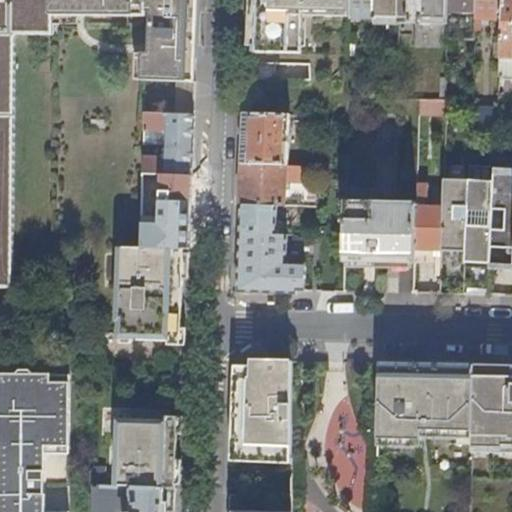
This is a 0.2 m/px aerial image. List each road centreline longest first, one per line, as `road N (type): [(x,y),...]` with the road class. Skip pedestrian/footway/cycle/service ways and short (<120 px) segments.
road 1 (residential): [(208,327),(222,0)]
road 2 (residential): [(511,332),(208,327)]
road 3 (residential): [(204,511),(208,327)]
